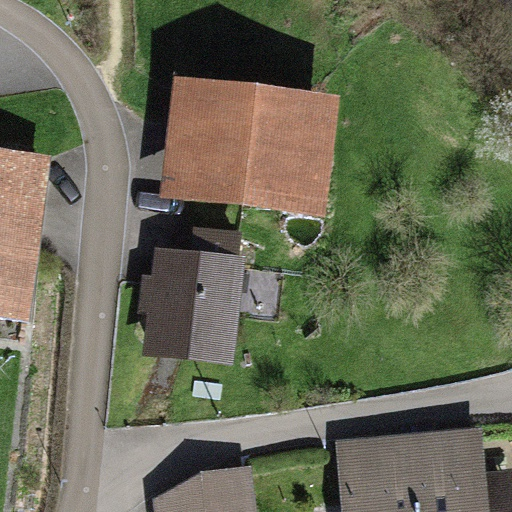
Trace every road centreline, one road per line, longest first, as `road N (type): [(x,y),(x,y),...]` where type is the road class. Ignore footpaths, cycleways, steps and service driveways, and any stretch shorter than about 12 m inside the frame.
road 1 (residential): [(0,12),(68,60),(88,97),(100,172),(82,465)]
road 2 (residential): [(82,465),(511,394)]
